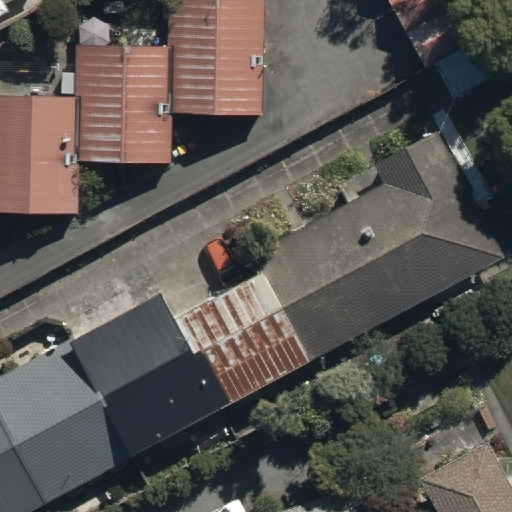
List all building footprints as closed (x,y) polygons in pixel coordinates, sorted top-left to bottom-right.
[(0,200),(72,204),(75,150),(167,154),(169,100),(256,104),(260,0),(166,0),(165,37),(77,33),(75,86),(0,82),(0,200)] [(257,253),(302,338),(307,347),(502,241),(433,115),(368,150),(381,173),(251,243),(257,253)] [(302,338),(257,253),(172,299),(157,271),(65,321),(126,434),(302,338)] [(0,510),(120,446),(58,331),(0,362),(0,510)] [(418,463),(444,511),(511,511),(511,447),(492,447),(483,429),(418,463)] [(259,511),(347,511),(340,486),(259,511)]
